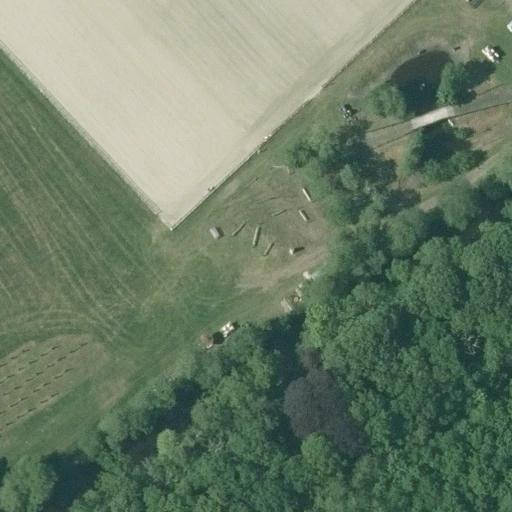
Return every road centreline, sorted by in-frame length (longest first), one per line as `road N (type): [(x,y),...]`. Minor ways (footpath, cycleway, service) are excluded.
road 1 (track): [(0,475),(235,187),(377,49),(434,23),(511,19)]
road 2 (track): [(511,87),(349,147),(329,94),(403,89),(474,36)]
road 3 (unknown): [(0,482),(247,318),(292,274)]
road 4 (track): [(292,274),(412,213),(511,148)]
road 5 (track): [(0,344),(89,317),(183,255)]
road 6 (track): [(511,125),(420,168),(394,207)]
